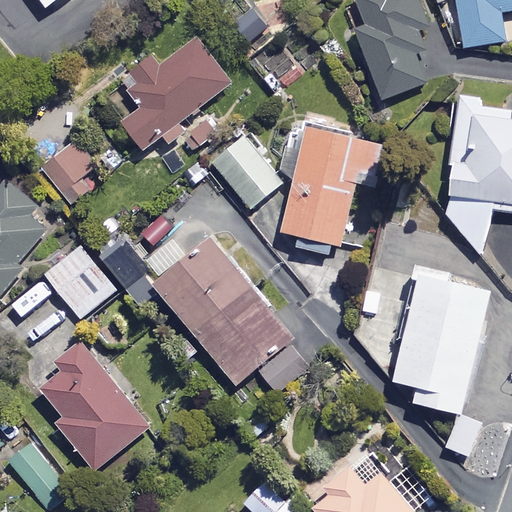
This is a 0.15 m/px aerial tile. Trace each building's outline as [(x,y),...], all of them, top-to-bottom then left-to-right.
[(432,28),(421,0),(362,0),(373,28),(363,32),(388,102),(437,84),(418,33),(432,28)] [(511,14),(511,0),(462,0),(470,49),(511,43),(506,15),(511,14)] [(256,12),(238,28),(255,47),(273,31),(256,12)] [(237,87),(205,43),(167,71),(161,62),(130,85),(149,112),(131,125),(151,153),(171,139),(178,149),(193,139),(184,126),(237,87)] [(305,76),(292,59),(274,73),(287,90),(305,76)] [(511,214),(511,103),(455,97),(448,167),(459,168),(454,218),(484,257),(502,213),(511,214)] [(313,126),(297,135),(286,174),(301,187),(289,234),(303,238),(300,250),(334,259),(338,247),(348,250),(364,189),(381,193),(393,148),(313,126)] [(286,186),(248,138),(218,162),(256,210),(286,186)] [(102,170),(82,146),(49,172),(76,206),(95,192),(87,182),(102,170)] [(68,228),(14,183),(0,199),(0,305),(2,307),(68,228)] [(122,291),(85,245),(49,275),(85,321),(122,291)] [(317,366),(224,246),(166,291),(242,388),(263,371),(281,394),(317,366)] [(133,249),(116,262),(146,300),(163,287),(133,249)] [(501,294),(434,275),(404,384),(427,391),(423,405),(467,417),(501,294)] [(154,430),(89,348),(66,367),(72,375),(50,392),(71,420),(64,426),(100,472),(154,430)] [(281,436),(265,415),(246,430),(263,450),(281,436)] [(486,426),(459,415),(447,448),(474,458),(486,426)] [(0,453),(14,443),(0,425),(0,453)] [(74,490),(39,446),(14,466),(49,510),(74,490)] [(339,498),(323,511),(417,511),(394,482),(379,494),(361,471),(334,491),(339,498)] [(300,511),(266,480),(246,503),(255,511),(300,511)]
